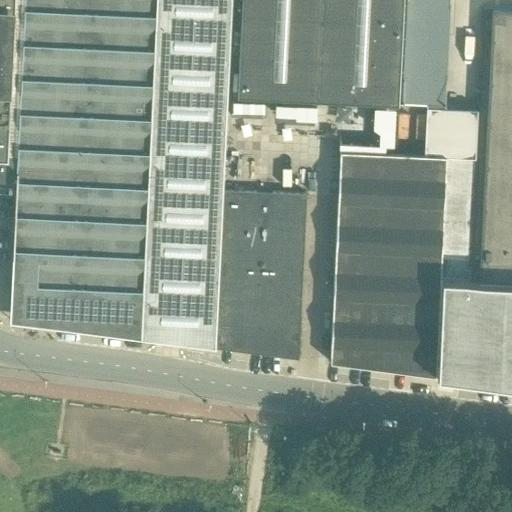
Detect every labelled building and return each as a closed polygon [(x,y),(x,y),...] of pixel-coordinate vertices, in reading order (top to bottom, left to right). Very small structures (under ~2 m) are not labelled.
[(0,0),(0,176),(221,189),(228,0),(0,0)] [(240,0),(236,96),(398,104),(402,0),(240,0)] [(468,308),(464,379),(511,385),(511,9),(482,7),(477,109),(469,279),(468,308)] [(264,100),(236,99),(236,113),(264,114),(264,100)] [(333,281),(332,307),(330,361),(435,375),(464,379),(468,308),(469,279),(477,109),(426,107),(423,155),(340,151),(333,281)] [(216,347),(221,189),(0,176),(0,182),(15,183),(12,258),(36,259),(33,324),(140,338),(214,347),(216,347)] [(221,189),(216,347),(296,357),(296,358),(298,358),(305,193),(221,189)]
